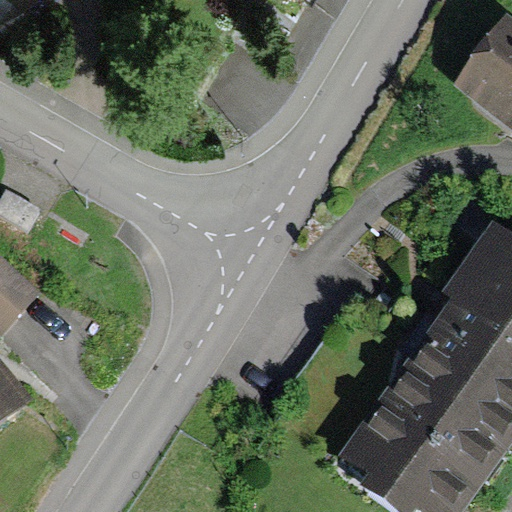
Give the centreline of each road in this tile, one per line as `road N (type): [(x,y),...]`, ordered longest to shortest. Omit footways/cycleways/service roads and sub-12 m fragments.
road 1 (residential): [(406,0),(256,259)]
road 2 (residential): [(256,259),(95,511)]
road 3 (residential): [(0,113),(256,259)]
